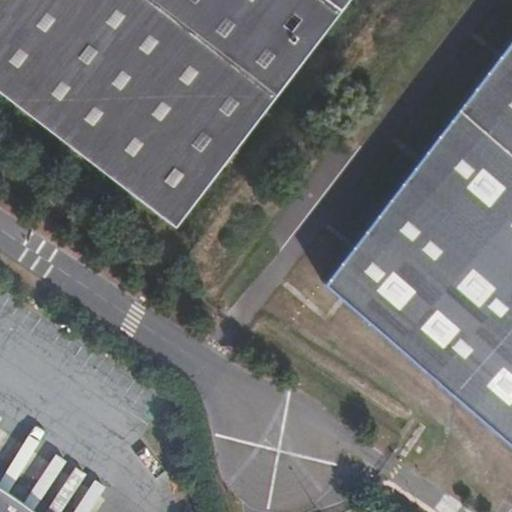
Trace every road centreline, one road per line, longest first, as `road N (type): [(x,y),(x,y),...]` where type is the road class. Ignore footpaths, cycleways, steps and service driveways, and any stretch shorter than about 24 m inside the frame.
road 1 (unclassified): [(254,411),(199,364),(0,229)]
road 2 (unclassified): [(254,411),(237,430),(238,467),(266,491),(303,485),(319,466),(318,429),(302,410),(265,406)]
